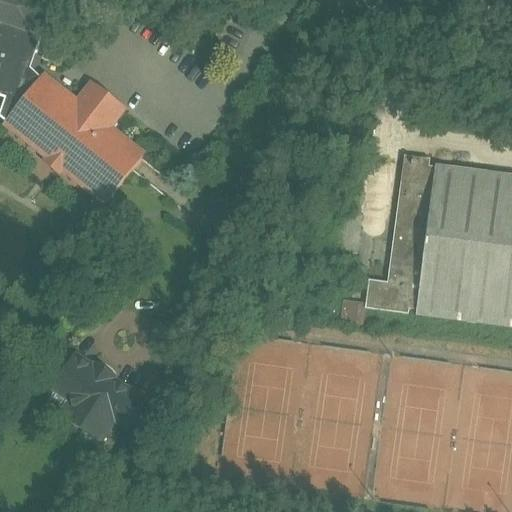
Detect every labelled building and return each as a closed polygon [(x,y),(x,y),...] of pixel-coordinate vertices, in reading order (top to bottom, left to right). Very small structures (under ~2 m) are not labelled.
[(0,0),(0,97),(8,100),(2,118),(6,122),(41,78),(32,70),(20,65),(41,2),(35,0),(0,0)] [(68,46),(53,41),(46,60),(61,65),(68,46)] [(77,99),(45,74),(41,78),(6,122),(2,128),(105,208),(147,155),(114,129),(128,111),(91,83),(77,99)] [(394,284),(371,281),(368,303),(367,303),(367,309),(410,315),(411,309),(418,310),(437,168),(431,167),(432,160),(406,157),(390,279),(395,279),(394,284)] [(511,176),(437,166),(437,168),(418,310),(418,316),(511,328),(511,176)] [(367,303),(345,300),(342,322),(365,325),(367,309),(367,303)] [(131,394),(77,359),(57,390),(74,400),(75,407),(67,419),(100,441),(115,418),(130,428),(146,404),(145,403),(145,404),(130,395),(131,394)] [(53,396),(46,407),(61,417),(69,407),(53,396)]
